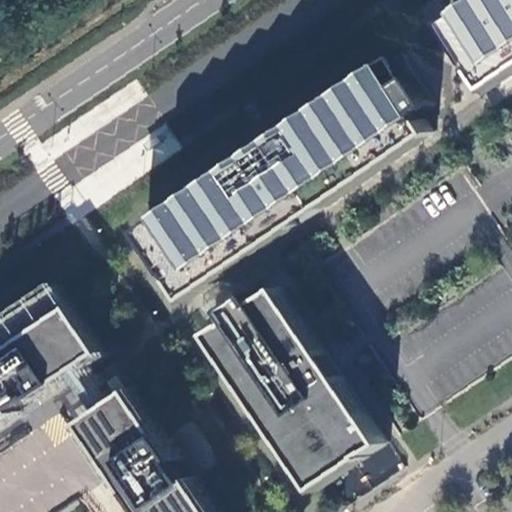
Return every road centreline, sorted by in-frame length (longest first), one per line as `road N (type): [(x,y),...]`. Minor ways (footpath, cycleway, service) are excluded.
road 1 (secondary): [(198,0),(0,137)]
road 2 (unclassified): [(511,434),(401,511)]
